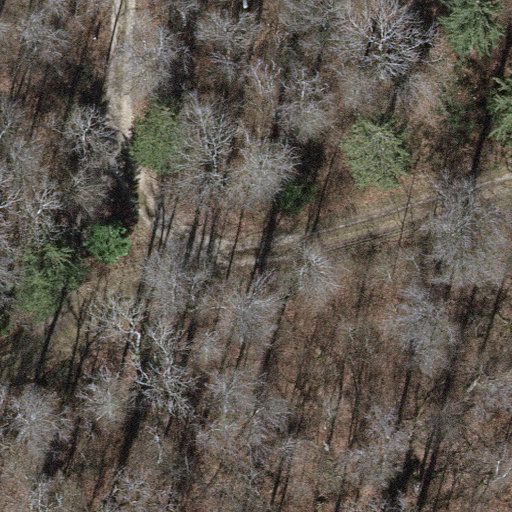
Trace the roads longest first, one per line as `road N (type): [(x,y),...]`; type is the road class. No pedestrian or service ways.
road 1 (track): [(0,396),(108,313),(134,0)]
road 2 (track): [(511,189),(108,313)]
